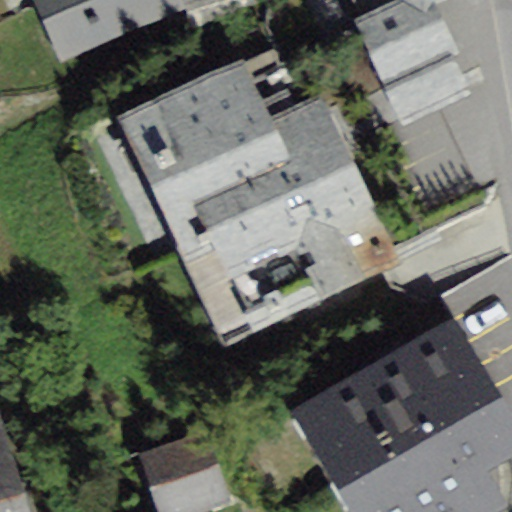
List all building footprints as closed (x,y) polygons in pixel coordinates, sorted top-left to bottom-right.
[(10,0),(42,68),(220,0),(10,0)] [(339,0),(347,16),(338,22),(369,89),(359,93),(379,132),(461,98),(445,66),(451,63),(424,13),(441,8),(439,0),(339,0)] [(279,50),(86,124),(163,267),(187,257),(230,343),(433,248),(376,145),(340,158),(279,50)] [(435,323),(268,414),(325,511),(485,511),(462,473),(506,449),(435,323)] [(125,464),(141,511),(206,511),(221,507),(198,440),(125,464)] [(0,511),(15,511),(0,454),(0,511)]
